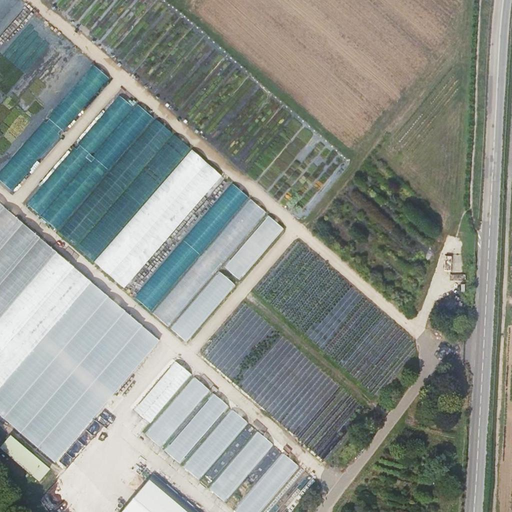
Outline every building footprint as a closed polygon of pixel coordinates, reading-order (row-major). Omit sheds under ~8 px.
[(0,179),(13,191),(109,76),(94,64),(0,175),(0,179)] [(128,287),(222,172),(158,120),(159,120),(140,104),(133,104),(120,93),(82,140),(88,145),(82,152),(91,152),(91,163),(88,166),(93,169),(88,175),(93,175),(93,182),(87,190),(81,186),(79,189),(68,189),(65,186),(65,177),(66,175),(67,156),(27,205),(128,287)] [(231,181),(136,298),(153,311),(248,194),(231,181)] [(249,197),(155,315),(189,342),(236,283),(218,269),(265,210),(249,197)] [(0,217),(8,208),(0,200),(0,217)] [(269,214),(225,266),(240,279),(285,228),(269,214)] [(0,385),(92,283),(25,223),(0,250),(0,385)] [(0,413),(55,462),(161,344),(92,283),(0,385),(0,413)] [(152,422),(192,372),(174,359),(135,409),(152,422)] [(162,447),(211,389),(195,376),(146,433),(162,447)] [(182,463),(230,405),(213,391),(165,449),(182,463)] [(202,480),(248,420),(231,407),(185,467),(202,480)] [(228,501),(273,441),(256,429),(212,489),(228,501)] [(50,469),(11,435),(0,447),(39,481),(50,469)] [(284,452),(235,510),(238,511),(260,511),(300,465),(284,452)] [(196,511),(154,475),(121,511),(196,511)]
